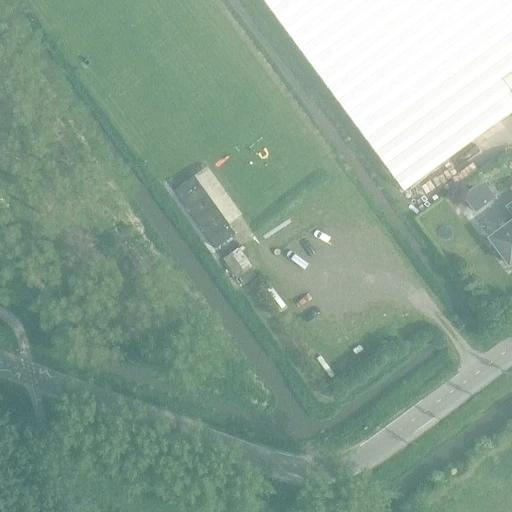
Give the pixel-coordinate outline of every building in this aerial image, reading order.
[(511,0),(261,0),(366,142),(511,34),(511,0)] [(511,34),(366,142),(404,193),(511,112),(511,34)] [(232,237),(225,228),(241,216),(206,168),(173,193),(215,250),(232,237)] [(483,180),(462,196),(475,214),(496,198),(483,180)] [(509,266),(511,263),(511,205),(508,208),(511,213),(511,222),(489,240),(509,266)] [(222,260),(236,280),(238,279),(249,271),(250,270),(252,269),(238,249),(222,260)] [(249,271),(238,279),(243,286),(255,277),(250,270),(249,271)]
